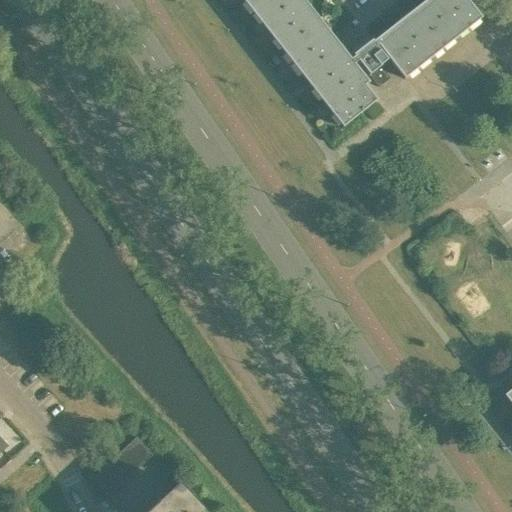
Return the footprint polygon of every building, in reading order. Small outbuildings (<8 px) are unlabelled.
[(303,0),(241,0),(342,128),(375,102),(364,87),(369,83),(303,0)] [(426,0),(377,39),(372,43),(354,57),(378,88),(390,80),(380,68),(387,62),(376,48),(378,47),(404,80),(480,20),(464,0),(426,0)] [(136,438),(127,446),(143,464),(152,456),(136,438)] [(127,446),(118,454),(135,472),(143,464),(127,446)] [(118,454),(109,463),(126,480),(135,472),(118,454)] [(109,463),(100,471),(117,489),(126,480),(109,463)] [(108,497),(108,496),(117,489),(100,471),(91,479),(108,497)] [(203,511),(179,485),(149,511),(203,511)]
